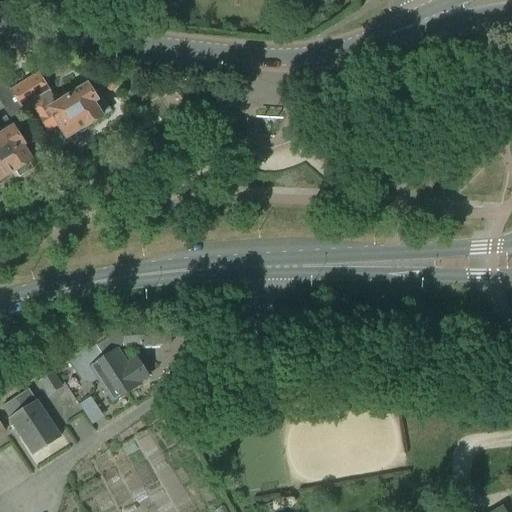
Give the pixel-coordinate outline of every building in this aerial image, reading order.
[(38,75),(11,91),(24,112),(33,107),(48,131),(58,125),(66,139),(110,112),(102,98),(97,101),(87,86),(50,109),(42,97),(49,92),(38,75)] [(6,83),(0,86),(0,101),(12,120),(24,112),(11,91),(6,83)] [(0,181),(12,174),(17,182),(36,170),(22,147),(23,146),(7,119),(0,123),(0,181)] [(373,176),(380,187),(404,171),(396,160),(373,176)] [(170,345),(169,326),(121,328),(122,347),(170,345)] [(109,337),(95,346),(126,394),(150,379),(137,360),(127,366),(109,337)] [(92,342),(67,358),(81,380),(91,383),(97,379),(113,403),(126,394),(95,346),(92,342)] [(39,381),(48,396),(62,388),(52,373),(39,381)] [(29,389),(14,398),(46,446),(59,438),(40,408),(29,389)] [(14,398),(1,407),(32,455),(46,446),(14,398)]
